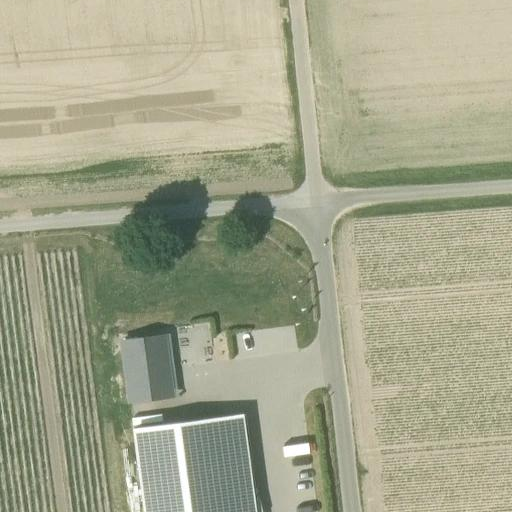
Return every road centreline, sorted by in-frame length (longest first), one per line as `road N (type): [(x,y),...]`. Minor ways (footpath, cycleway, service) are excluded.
road 1 (unclassified): [(295,0),(347,511)]
road 2 (track): [(511,185),(0,225)]
